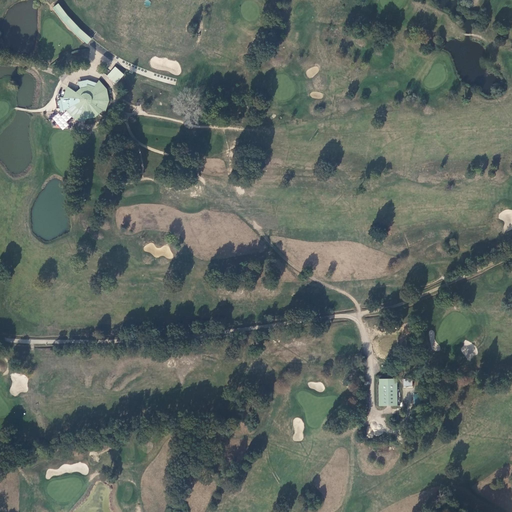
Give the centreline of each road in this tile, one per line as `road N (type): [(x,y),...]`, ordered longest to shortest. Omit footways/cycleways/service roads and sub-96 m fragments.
road 1 (track): [(0,338),(172,336),(354,314),(405,301),(511,253)]
road 2 (track): [(347,315),(361,326),(369,355),(376,425)]
